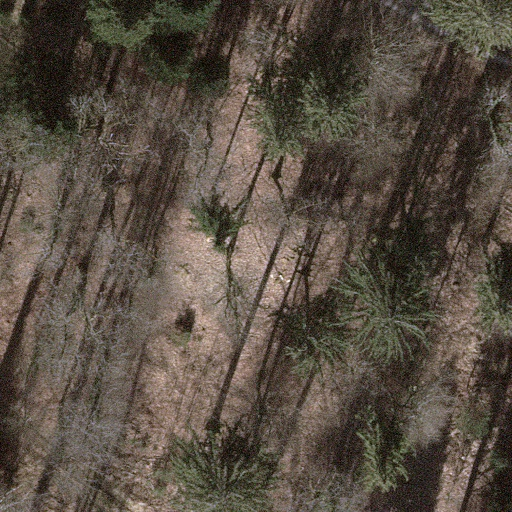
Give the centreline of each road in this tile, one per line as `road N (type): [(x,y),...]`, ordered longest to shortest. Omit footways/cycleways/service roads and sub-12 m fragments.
road 1 (track): [(0,415),(118,511)]
road 2 (track): [(403,0),(511,54)]
